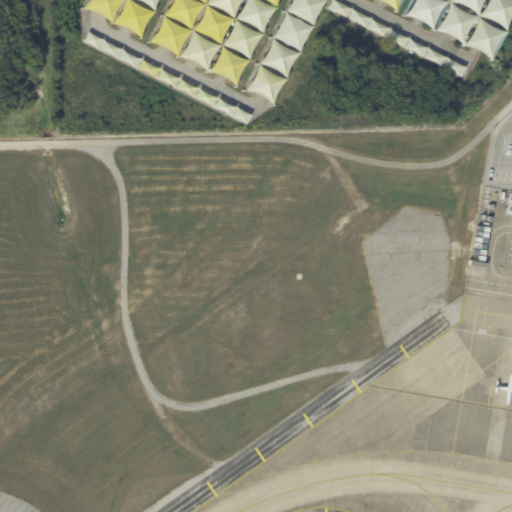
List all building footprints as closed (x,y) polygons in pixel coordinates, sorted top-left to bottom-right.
[(159,0),(141,37),(126,30),(100,17),(84,9),(88,0),(159,0)] [(276,0),(235,83),(221,76),(192,61),(163,47),(150,40),(170,0),(276,0)] [(322,0),(271,103),(258,97),(243,90),(288,0),(322,0)] [(459,76),(327,8),(331,0),(335,0),(464,66),(459,76)] [(400,0),(396,8),(381,0),(400,0)] [(511,0),(511,15),(491,56),(475,48),(447,33),(419,19),(402,10),(407,0),(511,0)] [(245,123),(84,41),(89,31),(250,113),(245,123)]
